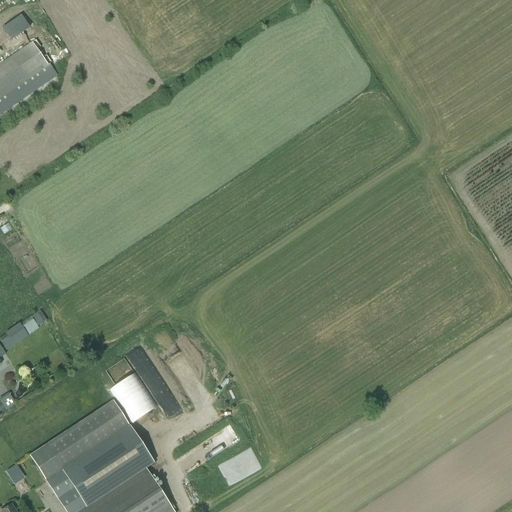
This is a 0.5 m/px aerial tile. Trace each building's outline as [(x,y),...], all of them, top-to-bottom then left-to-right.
[(0,27),(9,40),(29,27),(20,13),(0,27)] [(32,42),(0,64),(0,99),(48,66),(32,42)] [(19,324),(4,334),(5,335),(0,338),(0,340),(7,351),(13,346),(13,347),(39,328),(30,316),(19,324)] [(114,384),(107,388),(131,423),(157,405),(124,357),(105,371),(114,384)] [(15,405),(9,395),(0,401),(2,405),(0,405),(0,411),(5,409),(6,410),(15,405)] [(45,481),(129,426),(113,401),(28,455),(45,481)] [(129,426),(45,481),(65,511),(73,511),(144,466),(153,460),(130,425),(129,426)] [(18,470),(16,465),(6,472),(9,476),(18,470)] [(174,511),(144,466),(73,511),(174,511)]
